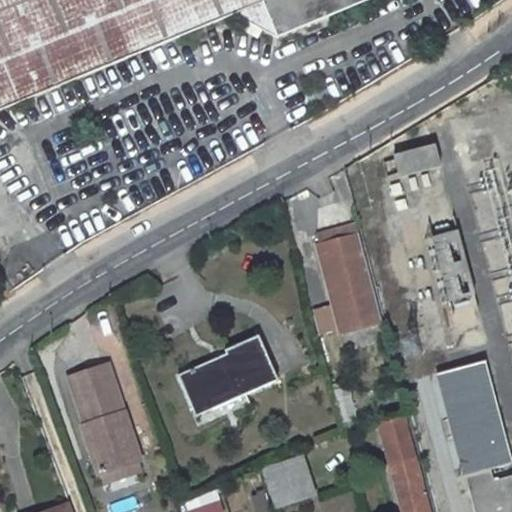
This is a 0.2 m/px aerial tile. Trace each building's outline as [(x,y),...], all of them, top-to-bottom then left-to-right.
[(0,0),(0,110),(233,16),(275,39),(370,0),(0,0)] [(438,167),(434,147),(394,158),(399,177),(438,167)] [(342,330),(383,319),(359,230),(318,241),(342,330)] [(473,295),(457,231),(432,238),(448,301),(473,295)] [(100,323),(115,323),(115,306),(99,306),(100,323)] [(225,355),(177,378),(191,411),(208,404),(210,410),(277,381),(258,337),(224,353),(225,355)] [(462,478),(509,466),(483,362),(436,374),(462,478)] [(139,461),(108,367),(68,379),(83,424),(81,425),(98,475),(139,461)] [(352,417),(347,401),(336,404),(340,420),(352,417)] [(208,404),(191,411),(194,417),(210,410),(208,404)] [(380,421),(381,423),(379,424),(402,511),(428,511),(403,414),(380,421)] [(313,497),(302,457),(262,468),(273,507),(313,497)] [(102,485),(144,472),(139,461),(98,475),(102,485)] [(511,511),(511,478),(465,490),(470,511),(511,511)] [(181,499),(185,511),(222,511),(215,489),(181,499)] [(247,497),(251,511),(256,511),(266,509),(261,492),(247,497)]
